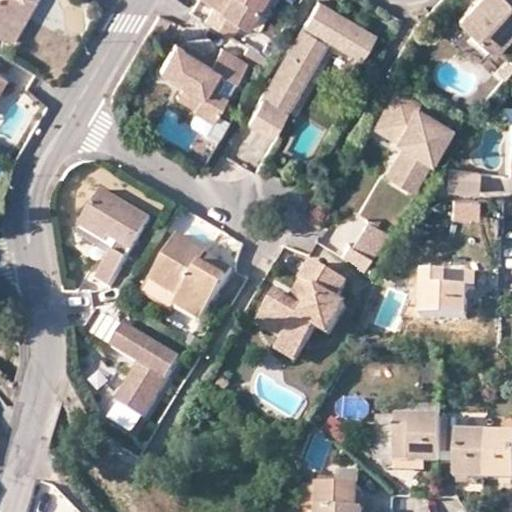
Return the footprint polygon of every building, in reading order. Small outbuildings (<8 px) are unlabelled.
[(0,0),(0,35),(12,43),(25,22),(17,17),(25,6),(21,4),(23,0),(0,0)] [(23,0),(21,4),(25,6),(17,17),(25,22),(38,0),(23,0)] [(207,0),(214,4),(205,20),(232,36),(242,20),(249,25),(263,0),(207,0)] [(377,34),(320,0),(249,119),(274,134),(331,38),(364,57),(377,34)] [(511,27),(511,0),(475,0),(459,17),(492,48),(511,27)] [(161,69),(192,88),(204,95),(197,108),(196,110),(197,110),(214,120),(228,97),(210,86),(218,72),(237,83),(249,62),(224,47),(213,65),(201,58),(190,52),(177,44),(161,69)] [(194,46),(190,52),(201,58),(204,52),(194,46)] [(185,101),(197,108),(204,95),(192,88),(185,101)] [(408,164),(399,179),(412,187),(450,123),(418,104),(420,102),(397,89),(376,124),(406,142),(397,157),(408,164)] [(511,106),(502,106),(501,122),(511,122),(511,106)] [(207,132),(214,120),(197,110),(190,122),(207,132)] [(388,173),(399,179),(408,164),(397,157),(388,173)] [(480,193),(480,172),(456,171),(449,182),(449,192),(480,193)] [(80,230),(105,245),(109,240),(120,246),(116,252),(98,282),(111,290),(152,222),(103,192),(80,230)] [(316,212),(335,223),(344,207),(326,196),(316,212)] [(479,198),(454,197),(454,215),(479,216),(479,198)] [(316,212),(311,221),(329,232),(335,223),(316,212)] [(397,220),(379,213),(366,251),(383,258),(397,220)] [(174,307),(169,315),(196,331),(231,271),(206,256),(207,254),(178,237),(146,291),(174,307)] [(105,245),(116,252),(120,246),(109,240),(105,245)] [(315,263),(302,283),(309,287),(297,306),(290,302),(278,294),(266,313),(292,329),(285,341),(279,350),(299,363),(320,330),(331,337),(349,308),(337,301),(348,283),(315,263)] [(476,274),(425,273),(424,317),(466,318),(467,288),(476,289),(476,274)] [(302,283),(290,302),(297,306),(309,287),(302,283)] [(165,322),(169,315),(174,307),(146,291),(137,306),(165,322)] [(258,325),(285,341),(292,329),(266,313),(258,325)] [(181,362),(125,327),(111,349),(139,367),(116,405),(145,422),(181,362)] [(443,418),(379,417),(378,462),(395,462),(395,471),(412,471),(412,463),(424,463),(442,464),(442,457),(443,418)] [(458,418),(443,418),(442,457),(457,458),(456,479),(485,480),(486,433),(457,432),(458,418)] [(511,433),(486,433),(485,480),(511,480),(511,433)] [(412,463),(412,471),(423,472),(424,463),(412,463)] [(359,487),(306,486),(305,506),(318,506),(317,511),(363,511),(364,511),(358,511),(359,487)]
